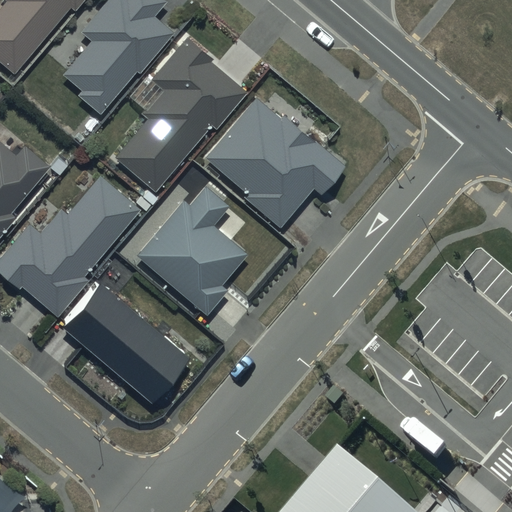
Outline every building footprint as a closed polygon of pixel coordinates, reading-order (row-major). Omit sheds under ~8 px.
[(71,0),(73,1),(74,0),(0,0),(0,53),(13,64),(65,0),(71,0)] [(168,1),(166,0),(106,0),(80,32),(92,42),(64,75),(83,90),(78,95),(102,114),(171,31),(154,17),(168,1)] [(215,59),(187,36),(151,79),(163,89),(142,114),(148,119),(116,157),(156,190),(211,125),(216,129),(246,92),(211,63),(215,59)] [(280,110),(255,89),(203,148),(244,184),(242,186),(278,218),(311,179),(318,185),(320,183),(326,187),(349,161),(316,132),(319,128),(288,101),(280,110)] [(15,146),(0,133),(0,224),(14,208),(8,203),(47,157),(23,136),(15,146)] [(228,197),(203,176),(187,195),(182,191),(135,245),(204,305),(225,281),(219,275),(245,245),(212,216),(228,197)] [(139,210),(100,177),(69,214),(61,207),(40,232),(29,222),(0,256),(0,273),(19,290),(22,287),(57,316),(87,280),(83,277),(139,210)] [(188,361),(96,282),(60,324),(152,403),(188,361)] [(415,511),(333,444),(276,511),(415,511)]
